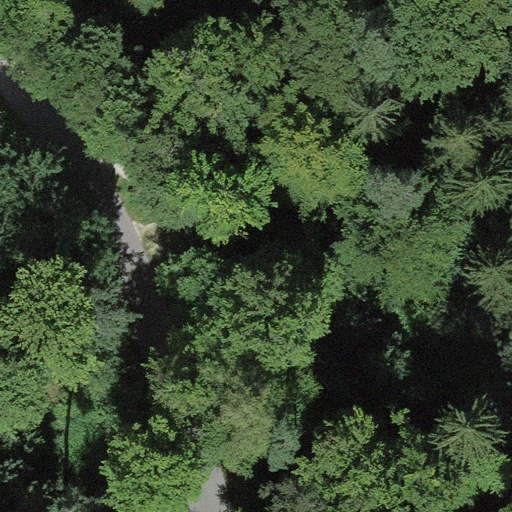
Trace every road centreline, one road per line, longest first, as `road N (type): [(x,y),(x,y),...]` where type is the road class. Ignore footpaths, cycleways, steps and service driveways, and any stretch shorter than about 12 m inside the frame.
road 1 (track): [(109,204),(207,232),(492,511)]
road 2 (residential): [(212,511),(152,312),(109,204),(0,81)]
